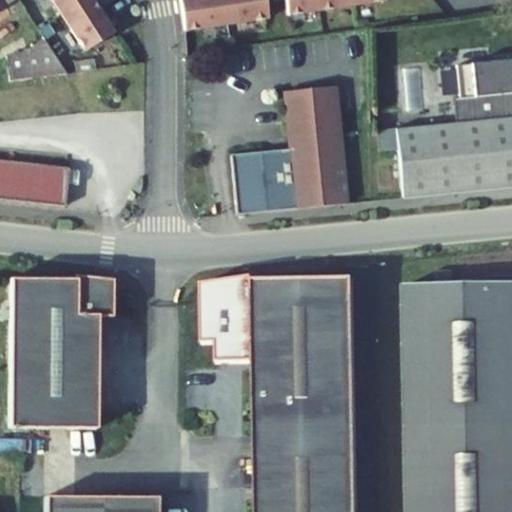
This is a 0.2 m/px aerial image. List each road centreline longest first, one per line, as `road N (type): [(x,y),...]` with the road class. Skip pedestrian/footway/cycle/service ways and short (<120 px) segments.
road 1 (residential): [(165,253),(511,223)]
road 2 (residential): [(158,0),(165,253)]
road 3 (residential): [(0,239),(165,253)]
